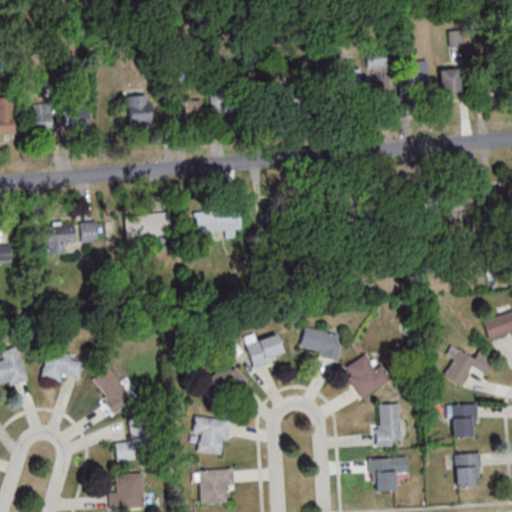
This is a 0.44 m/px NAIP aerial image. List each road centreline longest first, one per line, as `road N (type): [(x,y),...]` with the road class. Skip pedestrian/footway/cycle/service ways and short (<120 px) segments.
road 1 (residential): [(511,138),(0,181)]
road 2 (residential): [(276,511),(271,425),(278,408),(292,402),(306,404),(316,419),(322,511)]
road 3 (residential): [(0,506),(22,442),(42,431),(63,448),(46,511)]
